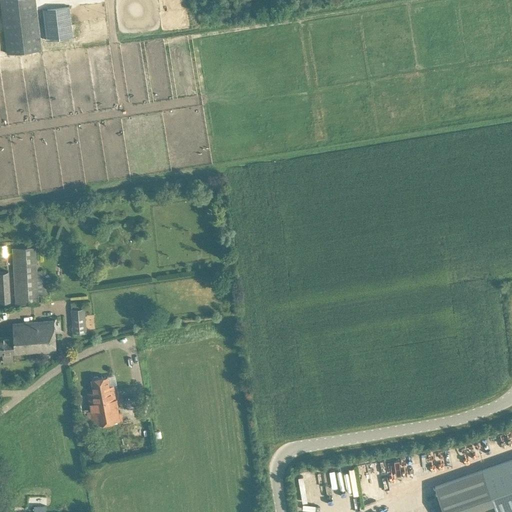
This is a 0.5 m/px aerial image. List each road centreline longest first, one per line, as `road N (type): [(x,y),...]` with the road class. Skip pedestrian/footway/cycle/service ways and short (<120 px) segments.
road 1 (unclassified): [(511,401),(477,415),(288,451),(275,470),(279,511)]
road 2 (unknown): [(388,511),(511,450)]
